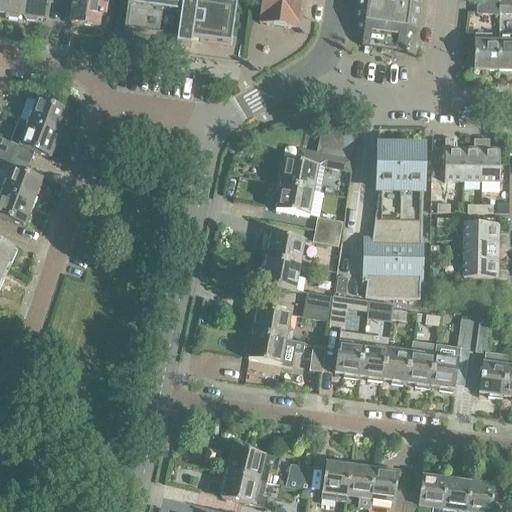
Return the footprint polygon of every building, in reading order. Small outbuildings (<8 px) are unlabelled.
[(0,0),(0,13),(7,14),(8,18),(18,19),(20,16),(23,17),(24,0),(0,0)] [(24,0),(23,17),(24,17),(26,22),(35,23),(39,19),(47,20),(49,0),(24,0)] [(73,8),(71,24),(99,28),(100,14),(102,4),(108,5),(108,0),(74,0),(74,1),(73,8)] [(231,46),(234,27),(237,0),(125,0),(121,30),(231,46)] [(261,0),(259,19),(261,19),(260,25),(297,30),(298,24),(299,24),(302,1),(302,0),(261,0)] [(420,8),(419,0),(357,0),(354,23),(361,48),(403,54),(417,32),(420,8)] [(499,15),(499,1),(481,0),(477,0),(476,14),(499,15)] [(511,0),(499,0),(499,15),(511,15),(511,0)] [(473,69),(498,70),(498,35),(474,34),(473,69)] [(498,70),(511,70),(511,34),(498,35),(498,70)] [(38,101),(29,123),(60,135),(69,112),(38,101)] [(11,143),(17,145),(21,146),(20,147),(52,158),(60,135),(29,123),(29,125),(19,121),(11,143)] [(0,138),(0,151),(13,156),(17,145),(11,143),(0,138)] [(444,140),(443,183),(462,184),(463,150),(452,150),(452,141),(444,140)] [(462,184),(480,184),(481,141),(473,141),(473,150),(463,150),(462,184)] [(488,141),(481,141),(480,184),(498,184),(499,151),(488,150),(488,141)] [(419,301),(422,150),(377,148),(376,177),(380,185),(372,251),(366,251),(365,283),(368,283),(366,298),(419,301)] [(281,177),(280,185),(313,191),(318,167),(349,172),(351,160),(299,150),(297,162),(284,160),(284,162),(281,161),(278,176),(281,177)] [(0,164),(8,168),(13,156),(0,151),(0,164)] [(12,169),(3,192),(35,204),(43,181),(12,169)] [(308,217),(313,191),(280,185),(278,194),(275,193),(272,209),(275,209),(275,211),(308,217)] [(0,216),(26,227),(35,204),(3,192),(0,200),(0,216)] [(437,207),(437,214),(437,215),(450,215),(450,207),(437,207)] [(466,215),(480,215),(480,207),(467,207),(466,215)] [(492,207),(480,207),(480,215),(492,215),(492,207)] [(317,219),(315,230),(340,235),(342,224),(317,219)] [(464,225),(463,244),(506,244),(506,236),(497,236),(497,225),(464,225)] [(338,247),(340,235),(315,230),(312,242),(338,247)] [(267,251),(266,260),(299,266),(304,241),(270,234),(270,236),(267,236),(264,251),(267,251)] [(0,241),(0,268),(6,271),(10,264),(12,265),(18,252),(15,251),(16,249),(0,241)] [(463,244),(463,262),(497,262),(497,252),(506,252),(506,244),(463,244)] [(430,261),(438,261),(438,249),(430,249),(430,261)] [(294,292),(299,266),(266,260),(264,268),(261,268),(258,283),(261,284),(261,285),(294,292)] [(430,262),(430,273),(438,274),(438,262),(430,262)] [(497,272),(497,262),(463,262),(463,280),(506,281),(506,272),(497,272)] [(336,295),(346,296),(348,280),(338,279),(336,295)] [(307,294),(305,306),(330,310),(332,299),(307,294)] [(329,328),(342,330),(345,300),(333,298),(329,328)] [(328,322),(330,310),(305,306),(303,318),(328,322)] [(253,326),(252,334),(285,340),(290,315),(256,309),(256,311),(253,310),(250,325),(253,326)] [(406,313),(393,312),(391,321),(405,323),(406,313)] [(427,316),(425,326),(439,328),(440,318),(427,316)] [(475,355),(485,356),(488,355),(492,320),(480,318),(475,355)] [(285,343),(285,340),(252,334),(250,343),(247,342),(244,357),(247,358),(247,360),(280,366),(283,352),(302,356),(304,347),(285,343)] [(340,335),(335,374),(344,375),(344,378),(358,380),(359,377),(359,378),(365,338),(340,335)] [(389,342),(365,338),(359,378),(368,379),(368,382),(382,384),(383,381),(387,351),(389,342)] [(325,347),(312,345),(308,371),(321,373),(325,347)] [(412,345),(411,354),(407,384),(416,385),(415,388),(430,390),(430,387),(431,387),(435,358),(436,348),(412,345)] [(411,354),(387,351),(383,381),(392,382),(391,385),(406,387),(406,384),(407,384),(411,354)] [(503,397),(504,398),(508,368),(509,358),(488,355),(485,356),(484,364),(483,364),(479,394),(488,395),(488,398),(502,400),(503,397)] [(459,361),(435,358),(431,387),(439,389),(439,392),(454,394),(454,391),(455,391),(459,361)] [(266,442),(268,433),(255,430),(254,440),(266,442)] [(228,457),(225,473),(267,483),(270,472),(277,473),(280,460),(275,459),(233,449),(231,458),(228,457)] [(346,497),(345,497),(349,467),(341,466),(342,463),(327,461),(327,464),(326,464),(321,500),(345,503),(346,497)] [(298,491),(310,492),(313,469),(290,465),(285,488),(298,491)] [(350,467),(349,467),(345,497),(346,497),(359,499),(358,511),(367,511),(373,471),(365,470),(365,467),(351,465),(350,467)] [(392,511),(398,474),(389,473),(389,470),(375,468),(374,471),(373,471),(367,511),(392,511)] [(270,498),(264,496),(267,483),(225,473),(221,489),(224,490),(221,499),(253,506),(253,507),(267,511),(270,498)] [(442,511),(443,510),(441,510),(445,480),(438,479),(438,477),(423,475),(423,477),(422,477),(418,507),(433,509),(432,511),(442,511)] [(441,510),(454,511),(466,511),(470,484),(461,483),(462,480),(447,478),(447,481),(445,480),(441,510)] [(471,484),(470,484),(466,511),(491,511),(495,487),(485,486),(486,483),(471,481),(471,484)]
